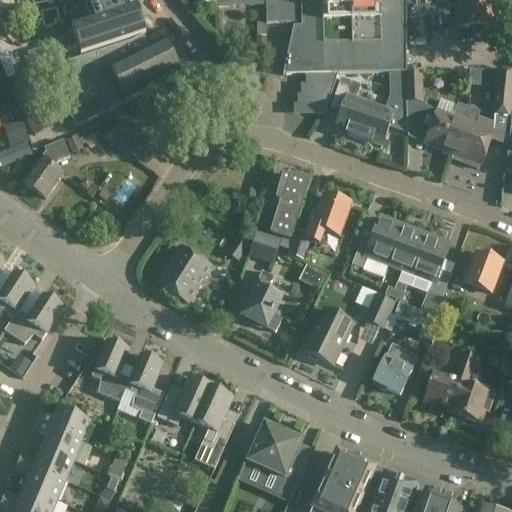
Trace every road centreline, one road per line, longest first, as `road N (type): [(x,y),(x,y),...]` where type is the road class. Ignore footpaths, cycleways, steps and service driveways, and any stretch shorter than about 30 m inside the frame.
road 1 (residential): [(511,481),(414,452),(287,391),(103,280)]
road 2 (residential): [(261,136),(511,226)]
road 3 (residential): [(103,280),(190,161),(223,140),(261,136)]
road 4 (residential): [(0,461),(34,386),(103,280)]
road 5 (residential): [(163,0),(249,102),(261,136)]
road 6 (residential): [(103,280),(0,208)]
